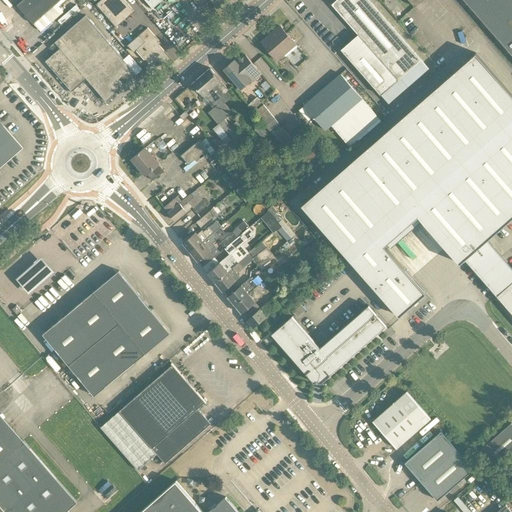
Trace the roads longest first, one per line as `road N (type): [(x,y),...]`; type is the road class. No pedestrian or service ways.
road 1 (tertiary): [(316,426),(98,176)]
road 2 (unclassified): [(316,426),(454,310),(475,312),(511,354)]
road 3 (tertiary): [(96,146),(267,0)]
